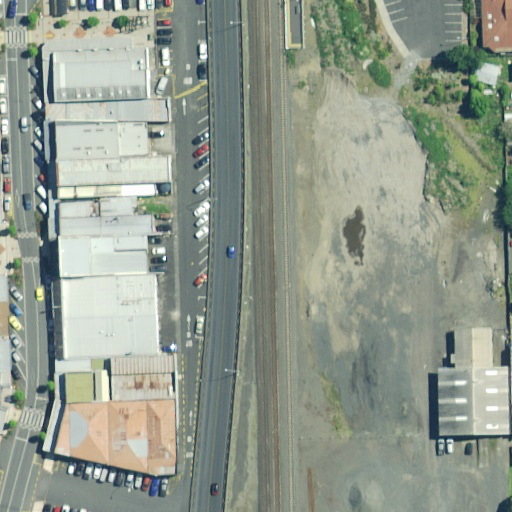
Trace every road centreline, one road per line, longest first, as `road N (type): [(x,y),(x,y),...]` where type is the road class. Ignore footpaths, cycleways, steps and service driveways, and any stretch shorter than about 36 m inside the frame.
road 1 (tertiary): [(6,511),(37,369),(14,0)]
road 2 (secondary): [(207,511),(226,269),(221,0)]
